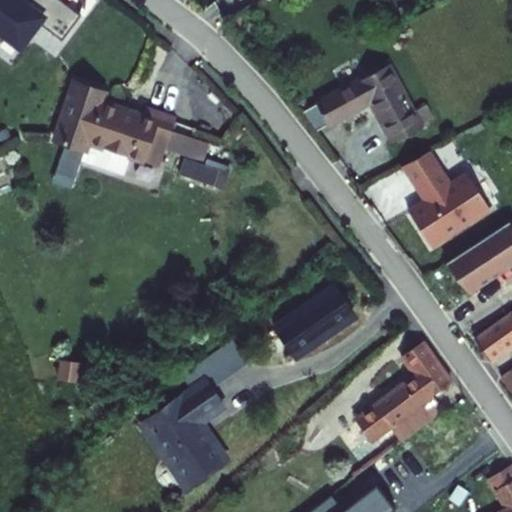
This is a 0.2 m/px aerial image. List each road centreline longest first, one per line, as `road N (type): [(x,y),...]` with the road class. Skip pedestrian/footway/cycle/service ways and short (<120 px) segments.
road 1 (unclassified): [(156,0),(253,87),(511,432)]
road 2 (unknown): [(228,428),(419,302)]
